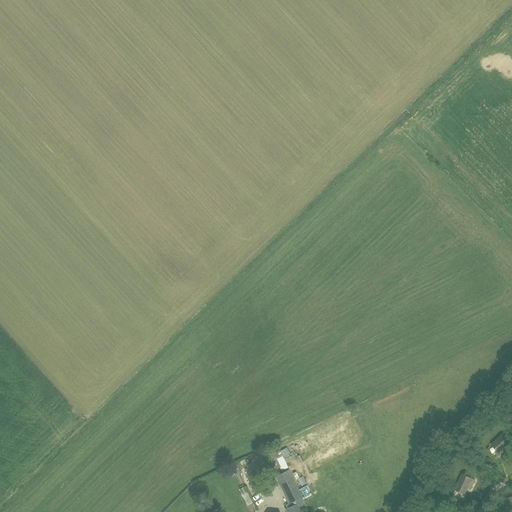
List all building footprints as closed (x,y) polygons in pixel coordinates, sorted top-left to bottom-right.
[(506,450),(511,443),(511,441),(503,433),(491,444),(498,452),(504,447),(506,450)] [(281,471),(288,468),(279,450),(272,454),(281,471)] [(274,477),(288,504),(301,497),(288,470),(274,477)] [(470,489),(475,480),(462,474),(455,489),(464,494),(467,488),(470,489)] [(267,484),(260,489),(264,496),(271,492),(267,484)]
